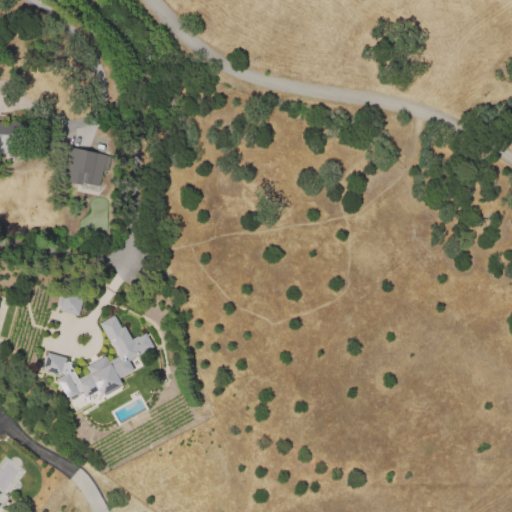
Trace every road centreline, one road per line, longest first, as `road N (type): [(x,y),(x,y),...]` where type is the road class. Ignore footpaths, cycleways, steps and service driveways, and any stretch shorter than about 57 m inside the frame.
road 1 (residential): [(153,0),(208,59),(276,88),(447,124),(511,171)]
road 2 (residential): [(33,0),(85,41),(123,120),(136,179),(133,258)]
road 3 (residential): [(133,258),(90,244),(0,240)]
